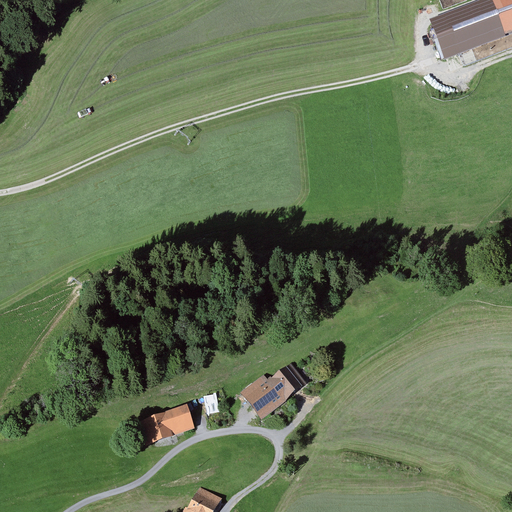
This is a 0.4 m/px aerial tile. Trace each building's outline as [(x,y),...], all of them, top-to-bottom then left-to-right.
[(511,0),(493,0),(429,24),(442,60),(511,34),(511,0)] [(264,377),(240,395),(260,422),(307,387),(292,366),(269,383),(264,377)] [(215,396),(203,398),(206,416),(219,413),(215,396)] [(166,416),(139,424),(146,447),(174,439),(174,438),(195,431),(187,407),(166,414),(166,416)] [(218,511),(224,503),(200,490),(188,511),(185,509),(183,511),(218,511)]
